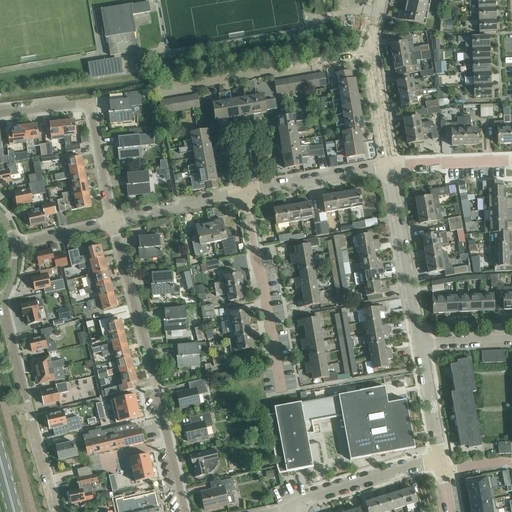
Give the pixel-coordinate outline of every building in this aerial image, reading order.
[(424,26),(430,0),(401,0),(402,0),(406,1),(404,13),(399,12),(397,19),(424,26)] [(477,8),(494,8),(493,0),(467,0),(468,2),(477,1),(477,8)] [(150,13),(148,3),(131,6),(131,5),(100,11),(105,39),(107,39),(111,56),(137,52),(134,34),(135,33),(132,16),(150,13)] [(477,21),(495,20),(494,8),(477,8),(468,9),(468,14),(477,14),(477,21)] [(495,20),(477,21),(465,21),(465,27),(478,26),(478,33),(495,32),(495,20)] [(392,58),(421,53),(420,47),(413,48),(411,35),(398,37),(399,44),(390,45),(392,58)] [(466,48),(489,48),(489,36),(462,36),(458,37),(458,42),(466,42),(466,48)] [(434,37),(434,47),(442,47),(442,37),(434,37)] [(463,61),(489,60),(489,48),(466,48),(462,49),(463,61)] [(442,50),(434,51),(434,63),(442,63),(443,62),(442,50)] [(392,58),(394,70),(396,70),(397,76),(419,72),(422,72),(419,61),(430,59),(429,52),(421,53),(392,58)] [(463,73),(490,72),(489,60),(463,61),(463,66),(472,66),(472,73),(463,73)] [(108,65),(107,62),(100,63),(101,66),(88,68),(90,80),(122,74),(120,63),(108,65)] [(442,63),(434,63),(436,71),(441,71),(443,69),(442,63)] [(419,72),(421,78),(433,76),(432,74),(432,73),(432,70),(422,72),(419,72)] [(464,85),(490,84),(490,72),(463,73),(463,78),(465,78),(465,85),(464,85)] [(316,75),(319,87),(325,86),(323,73),(316,75)] [(310,76),(312,88),(319,87),(316,75),(310,76)] [(304,77),(306,89),(312,88),(310,76),(304,77)] [(298,78),(300,90),(306,89),(304,77),(298,78)] [(292,79),(294,91),(300,90),(298,78),(292,79)] [(286,80),(288,92),(294,91),(292,79),(286,80)] [(280,81),(283,98),(286,98),(285,93),(288,92),(286,80),(280,81)] [(330,97),(357,93),(355,80),(336,83),(338,90),(329,92),(330,97)] [(398,95),(422,91),(421,85),(413,87),(412,80),(396,83),(398,95)] [(283,98),(280,81),(274,82),(276,94),(277,94),(278,99),(283,98)] [(490,84),(464,85),(464,90),(473,90),(473,97),(491,97),(490,84)] [(437,88),(438,98),(439,106),(449,105),(448,97),(447,87),(437,88)] [(248,89),(252,115),(265,113),(262,95),(255,96),(253,88),(248,89)] [(237,99),(240,117),(252,115),(248,89),(242,90),(243,98),(237,99)] [(427,90),(422,91),(398,95),(401,108),(417,105),(415,98),(428,95),(427,90)] [(109,125),(132,123),(130,107),(142,106),(141,92),(125,94),(125,101),(109,102),(110,113),(108,114),(109,125)] [(223,93),(227,120),(240,117),(237,99),(230,100),(228,92),(223,93)] [(215,122),(227,120),(223,93),(217,94),(218,102),(211,103),(215,122)] [(341,108),(359,105),(357,93),(330,97),(331,103),(340,102),(341,108)] [(189,96),(192,109),(198,108),(196,95),(189,96)] [(183,97),(185,110),(192,109),(189,96),(183,97)] [(177,98),(179,111),(185,110),(183,97),(177,98)] [(171,99),(173,112),(179,111),(177,98),(171,99)] [(165,100),(167,113),(173,112),(171,99),(165,100)] [(167,113),(165,100),(159,101),(161,114),(167,113)] [(426,110),(438,107),(437,101),(425,104),(426,110)] [(335,122),(361,117),(359,105),(341,108),(342,115),(334,117),(335,122)] [(438,107),(426,110),(411,112),(412,118),(418,117),(439,113),(438,107)] [(278,132),(305,127),(303,121),(295,123),(294,116),(275,119),(278,132)] [(504,122),(494,122),(495,134),(498,133),(498,139),(497,140),(498,140),(498,145),(511,144),(510,116),(503,116),(504,122)] [(341,134),(363,130),(361,117),(335,122),(336,128),(344,126),(345,132),(341,133),(341,134)] [(405,132),(433,127),(433,121),(420,124),(418,117),(412,118),(403,120),(405,132)] [(463,118),(464,146),(476,145),(476,129),(471,130),(471,117),(463,118)] [(444,124),(444,127),(444,137),(450,136),(451,146),(464,146),(463,118),(458,118),(457,123),(444,124)] [(62,123),(64,137),(76,136),(75,121),(62,123)] [(64,142),(64,137),(62,123),(49,124),(51,139),(59,138),(59,142),(64,142)] [(24,127),(26,142),(38,140),(37,126),(24,127)] [(436,126),(433,127),(405,132),(407,144),(423,142),(422,135),(428,134),(430,133),(431,140),(438,139),(436,126)] [(26,142),(24,127),(11,129),(13,143),(26,142)] [(280,144),(298,141),(297,135),(306,133),(305,127),(278,132),(280,144)] [(363,130),(341,134),(342,141),(334,142),(335,148),(362,143),(359,131),(364,130),(363,130)] [(184,149),(210,144),(208,131),(190,134),(191,141),(183,143),(184,148),(184,149)] [(119,161),(140,159),(139,147),(154,145),(153,135),(138,136),(118,138),(119,149),(117,149),(119,161)] [(0,164),(10,163),(9,156),(3,156),(2,149),(1,149),(0,141),(0,164)] [(282,157),(309,152),(308,146),(299,148),(298,141),(280,144),(282,157)] [(362,143),(335,148),(336,154),(344,152),(345,159),(364,156),(362,143)] [(184,149),(184,148),(179,149),(180,154),(185,154),(185,155),(193,153),(194,160),(212,157),(210,144),(184,149)] [(66,153),(80,151),(79,145),(65,147),(66,153)] [(309,152),(282,157),(284,169),(302,166),(301,159),(310,158),(309,152)] [(52,155),(47,156),(41,157),(42,164),(53,162),(53,161),(59,161),(58,154),(52,155)] [(188,173),(214,169),(212,157),(194,160),(195,166),(187,168),(188,173)] [(69,173),(83,171),(81,158),(67,161),(69,173)] [(40,162),(34,163),(36,175),(29,176),(31,185),(44,182),(40,162)] [(18,176),(16,165),(7,166),(8,172),(4,173),(4,170),(0,170),(0,185),(12,183),(11,177),(18,176)] [(214,169),(188,173),(189,179),(191,178),(193,191),(207,189),(207,190),(218,188),(217,182),(214,169)] [(69,173),(54,176),(55,182),(71,179),(72,185),(86,183),(83,171),(69,173)] [(128,197),(149,195),(147,173),(127,175),(128,186),(127,186),(128,197)] [(44,182),(31,185),(29,185),(30,190),(14,194),(17,205),(32,202),(31,197),(46,194),(44,182)] [(458,184),(459,189),(460,196),(467,194),(464,183),(464,182),(463,183),(458,184)] [(72,185),(73,192),(74,197),(74,198),(88,195),(86,183),(72,185)] [(440,208),(437,197),(456,193),(455,186),(430,190),(431,197),(415,200),(417,212),(433,209),(440,208)] [(489,199),(506,198),(505,187),(488,187),(489,199)] [(346,193),(349,210),(362,208),(359,191),(346,193)] [(69,198),(68,193),(62,194),(63,200),(57,201),(60,213),(66,211),(65,207),(71,206),(69,198)] [(337,212),(349,210),(346,193),(334,195),(337,212)] [(88,195),(74,198),(77,211),(91,208),(88,195)] [(337,212),(334,195),(322,197),(325,214),(337,212)] [(461,206),(468,205),(467,195),(460,197),(461,206)] [(489,210),(506,209),(506,198),(489,199),(483,199),(484,211),(489,210)] [(322,236),(320,223),(318,211),(312,213),(310,203),(298,205),(301,222),(313,219),(317,237),(322,236)] [(30,228),(46,224),(44,218),(56,215),(54,205),(43,207),(44,212),(27,216),(30,228)] [(289,224),(301,222),(298,205),(286,208),(289,224)] [(289,224),(286,208),(273,210),(276,226),(289,224)] [(433,209),(417,212),(420,224),(436,221),(433,209)] [(490,222),(507,221),(506,209),(489,210),(490,222)] [(450,232),(463,229),(460,217),(448,219),(450,232)] [(466,229),(472,228),(471,218),(464,219),(466,229)] [(209,223),(214,243),(220,242),(224,257),(237,254),(231,230),(228,231),(223,228),(221,220),(209,223)] [(507,221),(490,222),(484,222),(485,234),(490,233),(511,233),(511,232),(507,232),(507,221)] [(320,223),(322,236),(329,234),(326,222),(320,223)] [(352,227),(353,230),(366,228),(365,222),(352,224),(352,227)] [(205,245),(214,243),(209,223),(195,226),(199,241),(191,243),(194,258),(207,254),(205,245)] [(462,243),(463,248),(466,248),(463,229),(456,231),(459,243),(462,243)] [(424,249),(440,246),(439,240),(447,239),(446,233),(438,235),(438,234),(422,237),(424,249)] [(495,245),(511,244),(511,233),(490,233),(490,234),(494,233),(495,245)] [(292,241),(291,237),(291,235),(278,237),(280,243),(292,241)] [(357,249),(379,245),(378,241),(372,242),(371,235),(355,237),(357,249)] [(139,261),(161,259),(159,237),(139,239),(140,249),(138,249),(139,261)] [(291,261),(312,257),(310,248),(318,247),(317,240),(303,242),(304,246),(294,248),(295,255),(290,256),(291,261)] [(470,252),(477,250),(475,241),(468,242),(470,252)] [(78,249),(68,252),(72,267),(79,265),(85,264),(89,262),(103,259),(100,247),(99,247),(98,244),(91,246),(91,248),(86,250),(88,255),(80,258),(78,249)] [(495,256),(511,255),(511,244),(495,245),(495,256)] [(359,261),(375,258),(374,252),(380,250),(379,245),(357,249),(359,261)] [(424,249),(426,261),(447,258),(448,257),(447,252),(441,253),(440,246),(424,249)] [(53,257),(52,250),(35,254),(38,267),(54,263),(56,268),(67,265),(65,254),(53,257)] [(495,268),(495,272),(511,271),(511,267),(511,255),(495,256),(496,268),(495,268)] [(480,256),(471,258),(473,273),(480,273),(480,256)] [(298,272),(314,269),(312,257),(291,261),(291,266),(297,265),(298,272)] [(361,273),(383,269),(382,264),(376,265),(375,258),(359,261),(361,273)] [(448,264),(447,258),(426,261),(429,273),(445,270),(446,277),(455,275),(467,273),(466,266),(452,269),(451,264),(448,264)] [(93,275),(106,271),(103,259),(89,262),(93,275)] [(177,269),(187,269),(187,259),(176,260),(177,269)] [(208,272),(220,269),(218,261),(206,264),(208,272)] [(294,284),(316,281),(314,269),(298,272),(299,279),(293,280),(294,284)] [(363,284),(379,281),(378,275),(383,274),(383,269),(361,273),(363,284)] [(93,275),(86,276),(89,288),(96,286),(110,283),(106,271),(93,275)] [(173,286),(171,273),(151,275),(152,286),(151,286),(152,297),(173,295),(173,294),(180,294),(179,286),(173,286)] [(215,291),(243,286),(241,274),(224,277),(225,284),(220,285),(219,283),(214,284),(215,291)] [(48,276),(32,279),(34,291),(43,289),(44,293),(65,288),(66,288),(64,280),(49,284),(48,276)] [(302,295),(318,292),(316,281),(294,284),(296,289),(301,289),(302,295)] [(379,281),(363,284),(366,297),(367,297),(368,302),(382,299),(381,294),(386,293),(386,288),(380,289),(379,281)] [(89,288),(85,289),(87,295),(97,292),(99,299),(113,295),(110,283),(96,286),(89,288)] [(499,311),(511,310),(511,286),(503,287),(503,285),(498,285),(498,288),(497,288),(499,311)] [(243,286),(215,291),(216,297),(221,296),(228,295),(229,302),(245,299),(243,286)] [(318,292),(302,295),(303,302),(298,303),(299,308),(304,307),(304,308),(320,305),(318,292)] [(113,295),(99,299),(103,312),(117,308),(113,295)] [(470,312),(482,312),(481,295),(469,296),(470,312)] [(481,295),(482,312),(494,311),(494,295),(481,295)] [(446,313),(458,313),(457,296),(445,297),(446,313)] [(470,312),(469,296),(457,296),(458,313),(470,312)] [(446,313),(445,297),(433,298),(434,314),(446,313)] [(88,308),(90,308),(90,309),(96,307),(94,300),(88,302),(86,303),(88,308)] [(41,301),(21,306),(23,317),(26,317),(28,325),(42,322),(40,313),(39,313),(38,308),(43,307),(41,301)] [(365,323),(380,320),(379,314),(384,313),(383,307),(378,309),(377,308),(363,311),(365,323)] [(68,309),(62,310),(65,321),(71,320),(68,309)] [(164,334),(187,332),(184,309),(164,311),(165,322),(163,322),(164,334)] [(214,311),(201,313),(203,320),(215,318),(214,311)] [(221,329),(249,324),(246,312),(230,314),(232,321),(220,323),(221,329)] [(305,333),(320,330),(318,318),(303,321),(297,322),(298,328),(304,326),(305,333)] [(193,321),(195,329),(198,342),(205,340),(202,327),(201,327),(200,320),(193,321)] [(367,334),(388,330),(387,326),(381,327),(380,320),(365,323),(367,334)] [(87,329),(99,326),(97,321),(85,324),(87,329)] [(109,337),(123,334),(120,321),(106,325),(107,332),(90,336),(91,343),(109,337)] [(249,324),(221,329),(222,334),(234,332),(235,339),(251,336),(249,324)] [(50,342),(49,337),(56,335),(54,327),(41,330),(43,338),(29,341),(30,343),(28,343),(29,349),(31,348),(32,353),(47,350),(48,353),(57,351),(55,341),(50,342)] [(212,330),(205,332),(207,340),(214,338),(212,330)] [(320,330),(305,333),(307,341),(301,342),(301,346),(322,342),(320,330)] [(369,346),(384,343),(383,337),(389,336),(388,330),(367,334),(369,346)] [(96,354),(126,346),(123,334),(109,337),(111,344),(101,347),(93,349),(94,354),(96,354)] [(251,336),(235,339),(228,340),(231,352),(253,348),(251,336)] [(348,350),(353,349),(355,349),(354,340),(351,340),(351,337),(346,338),(348,350)] [(322,342),(301,346),(302,351),(308,350),(309,357),(324,354),(322,342)] [(384,343),(369,346),(371,358),(392,355),(391,350),(385,351),(384,343)] [(177,369),(199,368),(198,354),(206,353),(205,345),(177,347),(178,358),(176,358),(177,369)] [(116,362),(130,358),(126,346),(96,354),(94,354),(96,360),(103,357),(104,357),(114,355),(116,362)] [(306,370),(327,366),(324,354),(309,357),(310,364),(305,365),(306,370)] [(392,355),(371,358),(373,370),(388,368),(387,361),(392,360),(392,355)] [(215,367),(227,364),(225,356),(213,359),(215,367)] [(36,373),(62,367),(64,366),(63,361),(51,364),(49,358),(34,362),(34,363),(32,364),(34,370),(36,369),(36,373)] [(119,374),(133,370),(130,358),(116,362),(119,374)] [(450,366),(452,380),(472,376),(469,359),(456,362),(457,365),(450,366)] [(91,360),(85,362),(86,368),(93,367),(91,360)] [(327,366),(306,370),(307,375),(312,374),(313,381),(323,379),(324,384),(339,381),(337,373),(328,375),(327,366)] [(62,367),(36,373),(38,378),(36,378),(37,384),(39,383),(39,385),(55,381),(65,379),(62,367)] [(135,390),(134,384),(137,384),(133,370),(119,374),(122,387),(104,391),(105,397),(135,390)] [(220,383),(228,381),(232,380),(230,373),(219,376),(220,383)] [(475,392),(472,376),(452,380),(454,393),(463,392),(464,395),(471,393),(475,392)] [(180,410),(199,405),(197,395),(205,393),(202,381),(188,384),(190,391),(177,394),(180,410)] [(44,405),(59,402),(58,395),(69,392),(67,382),(56,385),(57,390),(41,394),(42,398),(40,399),(42,404),(43,404),(44,405)] [(342,418),(342,421),(350,462),(415,450),(406,401),(388,404),(385,388),(338,396),(301,403),(274,408),(275,415),(267,417),(276,468),(279,475),(313,468),(307,435),(313,433),(314,434),(312,423),(342,418)] [(451,394),(453,407),(473,404),(471,393),(464,395),(463,392),(454,393),(451,394)] [(135,395),(111,401),(116,423),(140,418),(135,395)] [(453,407),(455,421),(476,418),(473,404),(453,407)] [(47,420),(46,421),(46,423),(48,425),(49,430),(53,429),(55,437),(65,434),(65,433),(68,433),(82,429),(79,417),(66,420),(64,412),(46,416),(47,420)] [(188,443),(207,438),(205,428),(212,426),(210,414),(196,417),(198,424),(185,427),(188,443)] [(455,421),(457,434),(478,431),(476,418),(455,421)] [(141,430),(139,431),(137,423),(99,432),(99,431),(88,434),(89,436),(83,438),(87,456),(144,443),(141,430)] [(481,448),(478,431),(457,434),(460,448),(467,448),(467,450),(481,448)] [(511,454),(510,443),(498,443),(498,454),(511,454)] [(59,461),(77,457),(74,444),(56,448),(59,461)] [(217,467),(218,463),(218,459),(216,451),(190,457),(192,465),(193,465),(195,472),(193,472),(195,479),(205,476),(204,476),(207,475),(211,474),(214,471),(217,467)] [(149,455),(130,459),(136,483),(154,478),(149,455)] [(79,478),(92,475),(90,467),(78,470),(79,478)] [(115,475),(109,476),(112,492),(113,492),(118,491),(115,475)] [(490,477),(467,481),(469,492),(469,493),(492,489),(490,477)] [(72,505),(92,501),(89,485),(96,483),(95,478),(77,482),(78,490),(69,492),(72,505)] [(205,511),(228,506),(228,505),(236,503),(233,494),(229,495),(228,492),(236,491),(233,479),(220,482),(220,480),(210,483),(211,491),(200,494),(205,511)] [(492,489),(469,493),(469,494),(470,494),(470,497),(471,504),(494,500),(494,499),(490,500),(488,490),(492,490),(492,489)] [(413,490),(401,493),(405,508),(417,504),(413,490)] [(109,492),(99,494),(100,502),(110,500),(109,492)] [(159,511),(155,493),(144,496),(148,511),(159,511)] [(401,493),(389,497),(394,511),(405,508),(401,493)] [(148,511),(144,496),(134,498),(136,511),(148,511)] [(389,497),(377,500),(380,511),(391,511),(394,511),(389,497)] [(136,511),(134,498),(124,501),(123,498),(115,500),(117,511),(136,511)] [(368,511),(380,511),(377,500),(366,504),(368,511)] [(494,500),(471,504),(472,511),(486,511),(498,510),(498,509),(496,510),(494,500)]
